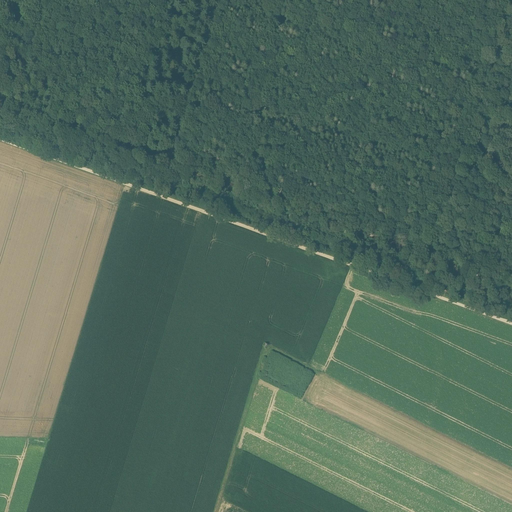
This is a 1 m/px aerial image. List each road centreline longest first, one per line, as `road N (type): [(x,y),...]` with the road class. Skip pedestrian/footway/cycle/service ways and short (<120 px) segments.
road 1 (track): [(511,284),(0,99)]
road 2 (track): [(0,136),(511,321)]
road 3 (track): [(219,7),(484,112)]
road 4 (track): [(434,257),(511,17)]
road 5 (track): [(167,159),(221,0)]
